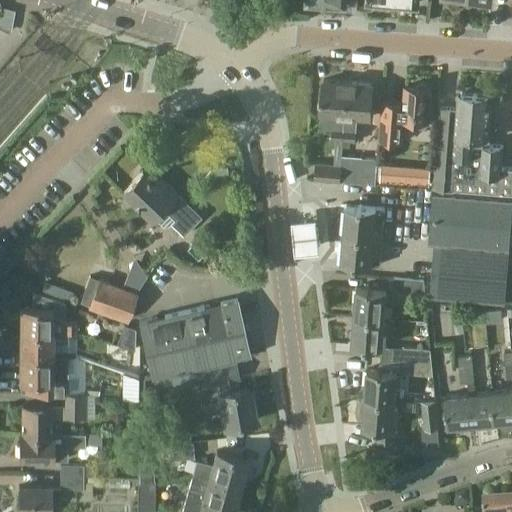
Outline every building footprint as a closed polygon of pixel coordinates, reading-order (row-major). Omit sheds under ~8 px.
[(346,116),(348,83),(324,81),(321,114),(346,116)] [(348,83),(346,116),(345,131),(344,139),(351,140),(357,140),(359,117),(371,118),(373,84),(348,83)] [(429,121),(431,89),(406,87),(404,105),(382,104),(379,141),(402,143),(404,119),(429,121)] [(488,137),(491,99),(491,95),(462,93),(459,97),(458,109),(440,107),(433,189),(452,190),(511,194),(511,169),(498,169),(500,147),(480,145),(481,136),(488,137)] [(332,130),(331,138),(344,139),(345,131),(332,130)] [(104,163),(112,150),(97,139),(89,152),(104,163)] [(374,182),(375,158),(375,157),(361,156),(360,167),(342,165),(341,179),(374,182)] [(80,191),(98,173),(81,157),(64,175),(80,191)] [(339,180),(340,165),(315,162),(313,177),(339,180)] [(392,165),(382,166),(384,182),(394,180),(392,165)] [(402,165),(400,183),(429,185),(430,167),(402,165)] [(182,234),(200,214),(177,193),(179,190),(159,173),(152,181),(141,171),(123,191),(151,217),(153,216),(165,227),(170,223),(182,234)] [(509,245),(511,200),(511,199),(433,194),(430,239),(509,245)] [(343,231),(383,234),(384,208),(346,205),(343,231)] [(225,232),(257,232),(257,206),(225,206),(225,232)] [(381,264),(383,234),(343,231),(341,261),(381,264)] [(504,299),(507,249),(434,244),(431,294),(504,299)] [(377,287),(377,274),(355,273),(355,287),(377,287)] [(424,293),(423,279),(392,277),(391,290),(424,293)] [(126,318),(135,292),(96,278),(87,304),(126,318)] [(354,315),(384,317),(387,290),(356,287),(354,315)] [(151,376),(249,353),(242,325),(236,299),(139,322),(151,376)] [(494,305),(493,336),(508,337),(509,305),(494,305)] [(20,308),(19,332),(76,332),(76,321),(65,321),(65,308),(20,308)] [(382,347),(384,317),(354,315),(352,344),(382,347)] [(134,350),(135,330),(121,325),(115,344),(134,350)] [(76,343),(76,332),(19,332),(19,356),(51,356),(51,343),(76,343)] [(400,359),(431,361),(430,349),(401,347),(400,359)] [(458,365),(470,364),(469,354),(457,355),(458,365)] [(76,356),(51,356),(19,356),(19,388),(83,389),(83,358),(76,356)] [(241,388),(236,364),(200,372),(205,395),(218,392),(224,426),(255,420),(248,387),(241,388)] [(458,365),(459,376),(471,375),(470,364),(458,365)] [(365,397),(395,399),(397,372),(367,369),(365,397)] [(123,372),(122,399),(138,400),(140,378),(123,372)] [(496,421),(511,419),(511,389),(493,391),(496,421)] [(472,423),(496,421),(493,391),(469,394),(472,423)] [(83,417),(83,395),(65,394),(64,417),(83,417)] [(448,426),(472,423),(469,394),(445,396),(448,426)] [(392,428),(395,399),(365,397),(363,426),(392,428)] [(424,428),(438,427),(435,400),(422,401),(424,428)] [(21,433),(50,433),(50,405),(21,404),(21,433)] [(50,433),(21,433),(18,433),(18,459),(52,459),(52,433),(50,433)] [(64,433),(64,444),(84,444),(84,433),(64,433)] [(160,458),(192,458),(191,443),(160,444),(160,458)] [(193,472),(240,485),(247,459),(216,451),(212,464),(196,460),(193,472)] [(60,474),(82,475),(82,464),(60,464),(60,474)] [(1,469),(2,483),(16,482),(16,469),(1,469)] [(110,473),(110,485),(132,484),(131,472),(110,473)] [(199,511),(201,505),(228,511),(232,511),(240,485),(193,472),(181,511),(199,511)] [(82,488),(82,475),(60,474),(60,488),(82,488)] [(151,511),(153,484),(137,483),(136,511),(151,511)] [(49,511),(50,486),(18,485),(17,511),(32,511),(31,511),(49,511)] [(483,511),(510,511),(510,503),(483,505),(483,511)]
